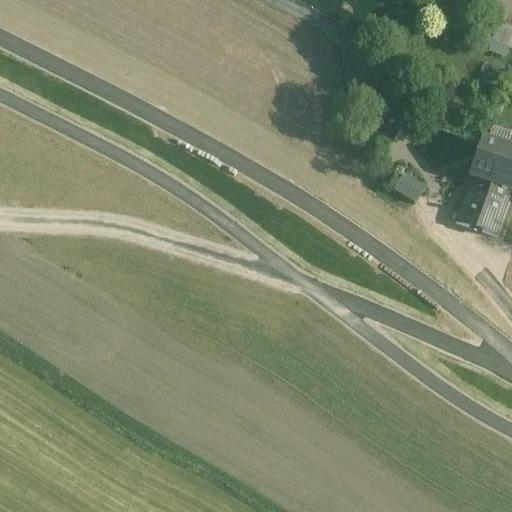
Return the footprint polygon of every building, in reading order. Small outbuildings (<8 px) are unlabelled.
[(508,55),(511,39),(511,26),(496,22),(488,49),(508,55)] [(400,141),(404,117),(382,113),(377,137),(400,141)] [(473,177),(511,191),(511,188),(511,152),(476,139),(463,173),(473,177)] [(405,176),(396,192),(416,204),(425,188),(405,176)] [(495,236),(511,191),(473,177),(456,222),(495,236)]
